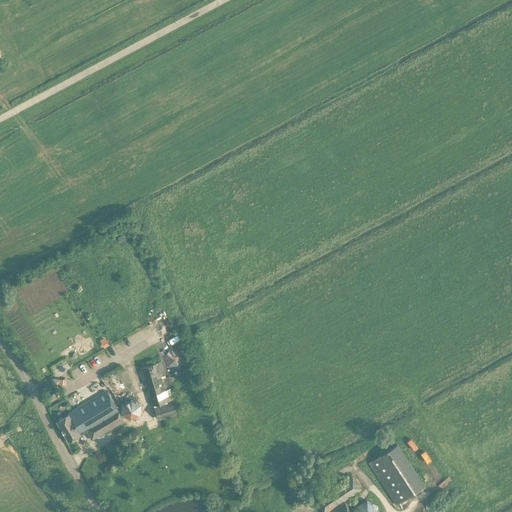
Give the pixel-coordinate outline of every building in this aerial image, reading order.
[(142,367),(154,405),(173,400),(169,388),(172,387),(169,376),(166,377),(161,361),(142,367)] [(84,404),(68,414),(56,421),(68,441),(86,431),(92,440),(123,421),(118,412),(118,411),(106,390),(84,404)] [(141,404),(131,398),(121,403),(121,415),(130,421),(140,416),(141,404)] [(158,419),(177,413),(173,401),(154,407),(158,419)] [(424,485),(397,444),(369,463),(396,504),(424,485)] [(321,495),(323,498),(317,502),(323,511),(350,511),(344,501),(360,490),(351,475),(321,495)] [(319,484),(314,476),(306,482),(311,489),(319,484)] [(300,502),(306,498),(300,488),(293,492),(300,502)] [(377,511),(377,506),(367,500),(357,507),(357,511),(377,511)]
